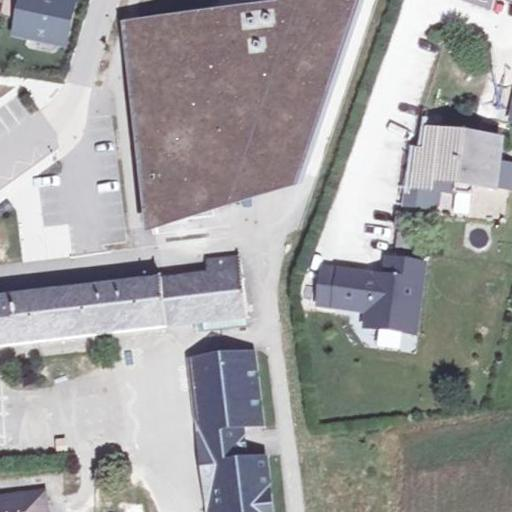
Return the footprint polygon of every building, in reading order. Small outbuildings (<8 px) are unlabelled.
[(5,0),(2,16),(21,21),(17,35),(67,46),(76,2),(64,0),(5,0)] [(359,0),(289,0),(268,66),(219,49),(216,23),(138,31),(142,59),(131,61),(151,227),(186,223),(185,212),(238,206),(234,177),(287,170),(300,175),(359,0)] [(511,0),(455,0),(491,12),(495,0),(511,0)] [(457,185),(504,190),(511,191),(511,168),(498,166),(501,144),(473,140),(474,133),(434,128),(431,156),(420,155),(415,190),(409,189),(407,208),(435,211),(437,192),(456,195),(457,185)] [(393,225),(418,226),(419,212),(393,211),(393,225)] [(247,318),(238,258),(204,262),(206,275),(0,299),(0,348),(192,324),(193,334),(221,330),(246,327),(245,319),(247,318)] [(385,284),(339,278),(335,311),(368,315),(366,330),(413,336),(421,270),(387,266),(385,284)] [(339,278),(323,276),(319,309),(335,311),(339,278)] [(260,425),(256,397),(251,357),(225,360),(190,365),(199,433),(207,449),(241,445),(239,428),(245,428),(260,425)] [(241,445),(207,449),(216,468),(208,506),(209,511),(270,511),(264,462),(244,465),(241,445)] [(0,511),(45,511),(45,501),(0,506),(0,511)]
